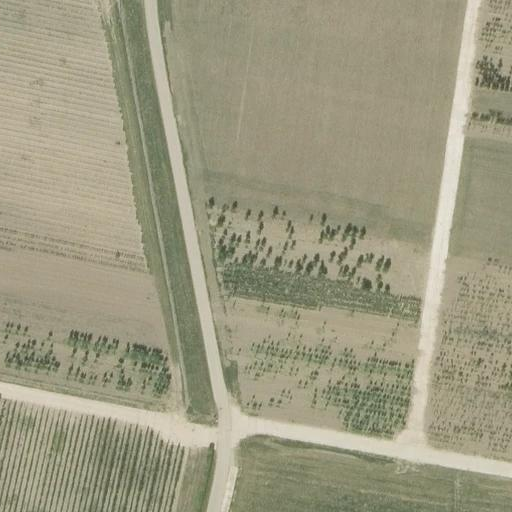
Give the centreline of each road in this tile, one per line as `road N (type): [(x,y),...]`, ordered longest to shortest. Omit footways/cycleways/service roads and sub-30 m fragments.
road 1 (track): [(411,453),(474,0)]
road 2 (track): [(223,422),(511,471)]
road 3 (track): [(0,390),(223,438)]
